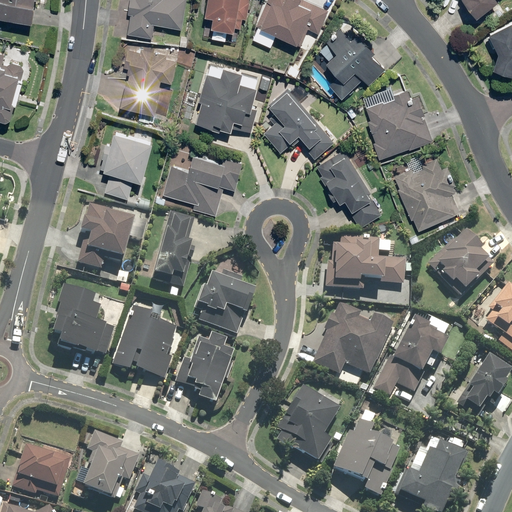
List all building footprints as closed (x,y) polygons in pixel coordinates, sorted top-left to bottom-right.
[(0,0),(0,14),(36,19),(38,0),(0,0)] [(131,0),(130,12),(131,12),(129,32),(154,36),(156,21),(184,25),(187,0),(131,0)] [(249,16),(250,0),(209,0),(208,11),(215,12),(214,23),(243,26),(244,15),(249,16)] [(268,0),(258,24),(302,42),(309,25),(321,30),(331,8),(312,0),(268,0)] [(468,0),(479,14),(498,0),(468,0)] [(511,21),(492,30),(493,32),(490,33),(495,44),(498,43),(502,50),(496,65),(511,69),(511,21)] [(329,80),(344,95),(364,75),(372,82),(389,65),(374,50),(379,46),(360,27),(351,36),(341,25),(327,38),(337,48),(329,57),(340,69),(329,80)] [(130,74),(129,74),(122,101),(157,109),(164,83),(161,82),(162,77),(173,80),(179,58),(167,56),(168,52),(142,46),(142,49),(129,47),(125,65),(129,66),(128,71),(130,71),(130,74)] [(6,52),(0,49),(0,113),(10,117),(14,114),(27,68),(23,63),(13,60),(9,64),(4,62),(6,52)] [(222,72),(208,69),(202,96),(203,96),(198,118),(253,131),(259,106),(255,105),(260,84),(242,80),(245,69),(224,64),(222,72)] [(335,138),(289,85),(269,102),(276,110),(269,115),(274,121),(265,130),(283,150),(299,136),(316,155),(335,138)] [(375,139),(381,155),(434,137),(427,116),(424,117),(423,113),(426,112),(420,93),(412,96),(409,87),(392,92),(393,97),(385,100),(384,98),(367,104),(371,117),(369,117),(376,139),(375,139)] [(145,176),(155,137),(116,128),(113,140),(107,139),(101,167),(111,169),(106,190),(130,196),(135,173),(145,176)] [(383,211),(344,148),(318,164),(323,173),(320,175),(326,185),(329,183),(332,187),(329,188),(334,198),(337,196),(340,200),(344,198),(360,224),(383,211)] [(172,162),(164,191),(195,199),(194,206),(218,212),(226,183),(238,187),(245,158),(227,153),(226,157),(196,149),(191,167),(172,162)] [(412,165),(395,173),(401,186),(398,187),(411,218),(414,216),(419,228),(462,209),(454,191),(458,190),(455,183),(458,181),(450,163),(443,166),(438,155),(422,162),(424,166),(414,170),(412,165)] [(154,199),(139,194),(135,204),(151,210),(154,199)] [(85,232),(77,262),(104,269),(107,258),(122,262),(134,216),(88,204),(81,231),(85,232)] [(195,218),(170,211),(153,279),(185,287),(195,248),(191,247),(192,242),(189,241),(195,218)] [(467,229),(428,263),(458,297),(495,264),(481,250),(484,247),(467,229)] [(327,261),(325,287),(363,290),(363,282),(404,285),(406,258),(378,256),(379,238),(341,236),(340,244),(332,243),(331,261),(327,261)] [(221,276),(211,273),(206,286),(202,284),(193,308),(198,310),(194,319),(238,335),(255,289),(240,283),(243,277),(223,270),(221,276)] [(503,334),(497,340),(511,351),(511,284),(509,282),(488,308),(492,311),(485,320),(503,334)] [(95,294),(63,285),(58,303),(60,304),(52,333),(61,335),(59,343),(105,357),(114,326),(96,321),(101,305),(93,303),(95,294)] [(373,375),(394,321),(373,312),(370,320),(360,316),(361,311),(339,303),(335,315),(330,313),(323,329),(327,330),(314,364),(340,374),(344,364),(373,375)] [(166,356),(176,327),(150,319),(153,311),(132,304),(112,365),(129,371),(132,362),(137,364),(135,370),(165,379),(172,358),(166,356)] [(391,352),(372,389),(389,398),(396,385),(413,393),(427,366),(425,365),(432,353),(439,356),(448,339),(436,333),(438,329),(414,316),(395,354),(391,352)] [(216,403),(234,348),(224,345),(227,337),(211,332),(208,340),(197,336),(190,360),(184,358),(176,382),(195,388),(194,390),(200,392),(198,398),(216,403)] [(511,370),(511,367),(489,354),(480,368),(479,367),(456,404),(475,416),(486,398),(490,400),(494,394),(498,397),(508,381),(506,380),(511,370)] [(340,407),(302,385),(276,428),(282,432),(277,439),(318,463),(332,438),(324,434),(340,407)] [(350,431),(333,468),(364,482),(360,489),(380,498),(403,447),(371,432),(374,424),(360,418),(353,432),(350,431)] [(123,442),(95,430),(87,450),(92,452),(87,463),(91,464),(82,486),(110,497),(118,478),(129,482),(140,455),(120,448),(123,442)] [(468,452),(439,440),(435,451),(429,448),(418,473),(405,468),(393,497),(429,511),(444,511),(451,496),(455,498),(461,482),(456,480),(468,452)] [(58,498),(70,458),(24,445),(12,488),(35,495),(36,492),(58,498)] [(140,494),(133,509),(140,511),(176,511),(178,510),(182,511),(183,511),(196,483),(178,475),(180,472),(157,461),(150,478),(143,475),(135,492),(140,494)] [(199,509),(197,511),(243,511),(232,507),(231,509),(220,504),(222,500),(201,491),(194,507),(199,509)]
